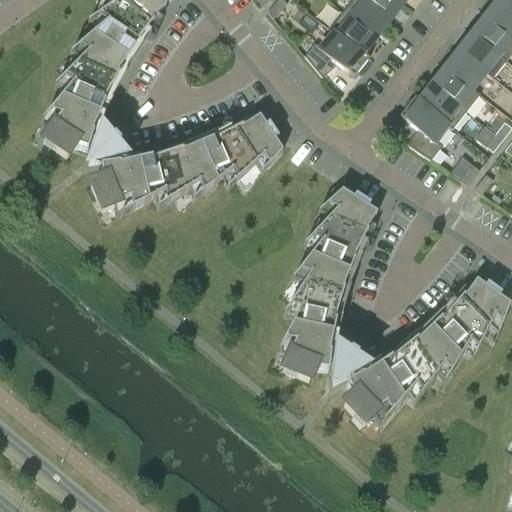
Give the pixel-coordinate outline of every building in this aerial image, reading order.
[(100,0),(101,1),(102,0),(121,0),(86,26),(87,27),(97,20),(105,25),(62,64),(63,65),(78,51),(87,55),(53,92),(54,93),(62,83),(71,87),(35,133),(36,134),(49,117),(59,120),(42,146),(65,161),(72,150),(86,155),(92,137),(91,136),(92,131),(93,131),(103,106),(102,106),(104,101),(117,77),(116,77),(119,72),(134,49),(132,49),(135,44),(136,44),(152,23),(151,22),(154,18),(155,18),(165,8),(156,0),(100,0)] [(261,9),(267,0),(256,0),(255,2),(261,9)] [(266,15),(272,22),(285,6),(278,0),(266,15)] [(388,24),(356,0),(352,0),(341,15),(374,41),(388,24)] [(401,7),(391,0),(356,0),(388,24),(401,7)] [(511,0),(501,0),(498,4),(511,15),(511,0)] [(511,15),(498,4),(485,21),(511,42),(511,15)] [(327,32),(366,63),(367,61),(362,57),(374,41),(341,15),(327,32)] [(511,54),(511,42),(485,21),(471,38),(505,64),(511,54)] [(353,80),(366,63),(327,32),(327,33),(331,37),(319,52),(313,47),(303,59),(321,82),(336,68),(353,80)] [(458,55),(485,76),(498,60),(504,65),(505,64),(471,38),(458,55)] [(485,76),(458,55),(445,72),(478,98),(472,93),(485,76)] [(478,98),(445,72),(431,89),(465,115),(478,98)] [(465,115),(431,89),(419,105),(413,100),(412,102),(451,132),(465,115)] [(450,133),(451,132),(412,102),(398,119),(416,133),(405,148),(429,164),(440,149),(434,145),(446,130),(450,133)] [(89,190),(100,215),(116,209),(128,204),(129,213),(110,224),(111,225),(162,197),(165,207),(154,213),(155,214),(197,187),(200,196),(183,210),(184,211),(230,174),(234,184),(225,192),(226,193),(262,159),(267,167),(252,183),(253,184),(281,154),(280,153),(258,119),(245,127),(246,127),(241,130),(240,128),(216,141),(217,141),(212,144),(211,142),(186,153),(181,155),(181,153),(155,162),(150,163),(150,162),(123,168),(118,169),(118,168),(99,170),(101,184),(89,190)] [(493,138),(501,144),(510,131),(503,125),(493,138)] [(86,168),(125,161),(116,150),(119,147),(113,140),(110,142),(100,131),(86,168)] [(501,144),(493,138),(484,150),(491,156),(501,144)] [(511,157),(511,142),(503,154),(510,160),(511,157)] [(458,184),(465,189),(477,173),(470,168),(458,184)] [(484,178),(472,193),(479,199),(491,184),(484,178)] [(312,373),(326,375),(328,356),(327,356),(328,351),(334,324),(333,324),(334,319),(342,293),(341,293),(342,287),(343,287),(353,263),(351,262),(354,257),(366,233),(365,233),(367,228),(375,216),(341,194),(340,193),(325,207),(310,221),(311,222),(326,208),(336,212),(302,249),(303,250),(311,240),(320,244),(285,291),(286,291),(299,274),(308,277),(282,319),(283,320),(289,309),(299,312),(272,364),(273,364),(283,345),(292,346),(281,375),(307,385),(312,373)] [(344,388),(345,388),(351,400),(342,409),(362,429),(383,408),(388,417),(374,433),(375,434),(413,390),(419,398),(411,408),(412,409),(442,368),(448,376),(437,394),(438,394),(468,345),(475,351),(469,363),(470,363),(493,318),(500,325),(492,345),(493,345),(508,307),(507,307),(475,283),(466,295),(463,299),(461,298),(444,318),(440,322),(439,321),(420,340),(416,344),(415,342),(394,359),(394,360),(390,363),(389,361),(366,377),(367,377),(362,380),(361,378),(344,388)] [(331,388),(366,370),(354,362),(357,359),(349,353),(346,357),(334,348),(331,388)]
